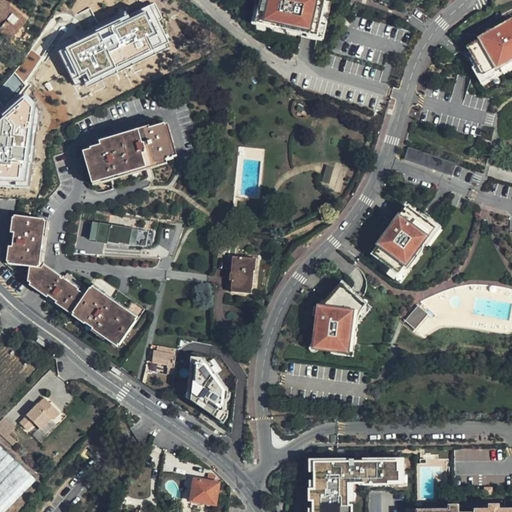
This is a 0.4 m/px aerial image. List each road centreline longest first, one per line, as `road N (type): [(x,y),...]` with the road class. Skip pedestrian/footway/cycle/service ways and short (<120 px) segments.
road 1 (residential): [(463,0),(413,72),(366,200),(285,302),(261,373),(267,461),(323,433),(511,427)]
road 2 (unclassified): [(0,294),(196,443),(248,489),(261,511)]
